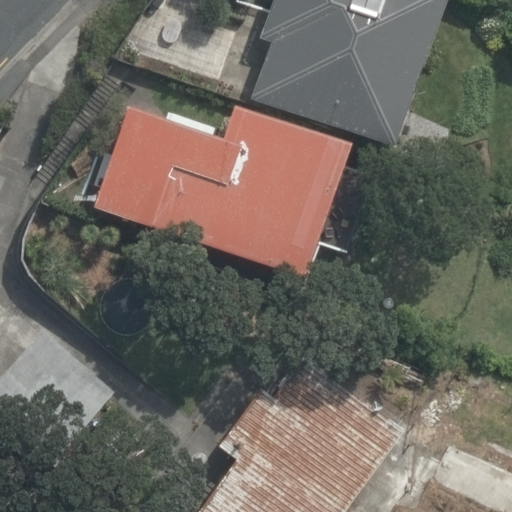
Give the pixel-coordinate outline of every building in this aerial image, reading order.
[(405,149),(422,103),(403,96),(438,0),(260,0),(247,36),(263,41),(242,97),(383,149),(386,142),(405,149)] [(220,143),(122,107),(87,205),(305,284),(354,148),(234,104),(220,143)] [(43,320),(0,372),(0,418),(53,461),(118,381),(43,320)] [(295,349),(211,457),(232,473),(200,511),(359,511),(414,442),(295,349)] [(511,511),(511,474),(454,447),(423,511),(511,511)]
